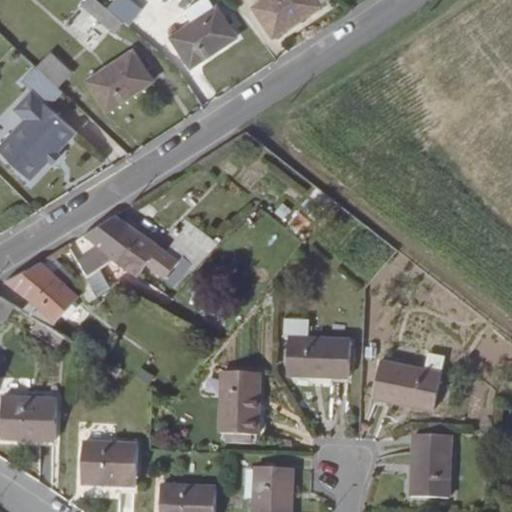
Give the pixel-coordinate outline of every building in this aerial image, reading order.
[(85,0),(81,5),(115,33),(124,22),(107,9),(99,2),(96,0),(85,0)] [(130,0),(114,0),(107,9),(124,22),(128,26),(142,9),(130,0)] [(273,37),(319,7),(318,7),(327,0),(264,0),(254,7),(273,37)] [(237,37),(217,7),(171,37),(191,67),(237,37)] [(133,50),(87,81),(107,111),(153,80),(133,50)] [(51,52),(37,67),(59,88),(73,73),(51,52)] [(59,88),(37,67),(23,82),(32,91),(50,108),(64,93),(59,88)] [(50,108),(32,91),(16,108),(28,119),(0,147),(0,149),(31,180),(49,162),(58,152),(77,133),(50,108)] [(53,165),(62,156),(58,152),(49,162),(53,165)] [(115,260),(116,261),(126,249),(117,240),(128,225),(115,215),(85,235),(98,246),(91,254),(109,267),(115,260)] [(166,251),(128,225),(117,240),(126,249),(116,261),(138,276),(146,266),(174,286),(191,266),(196,270),(216,246),(188,223),(181,232),(175,239),(166,251)] [(175,227),(169,234),(175,239),(181,232),(175,227)] [(29,268),(5,281),(31,300),(22,309),(39,320),(52,327),(79,298),(67,286),(75,279),(51,255),(29,268)] [(109,289),(95,265),(83,272),(88,279),(99,296),(109,289)] [(99,296),(88,279),(77,285),(88,303),(99,296)] [(0,319),(5,322),(16,305),(0,295),(0,319)] [(309,320),(285,319),(284,338),(289,338),(287,374),(349,377),(351,340),(309,338),(309,320)] [(58,347),(65,336),(52,327),(39,320),(32,332),(58,347)] [(425,370),(381,361),(374,398),(435,410),(445,356),(428,353),(425,370)] [(260,374),(222,372),(220,434),(257,436),(260,374)] [(58,400),(3,397),(1,437),(55,440),(58,400)] [(411,497),(448,499),(451,437),(414,435),(411,497)] [(138,446),(83,444),(82,484),(136,486),(138,446)] [(290,511),(292,469),(255,468),(253,511),(290,511)] [(214,511),(216,489),(161,486),(160,511),(214,511)]
